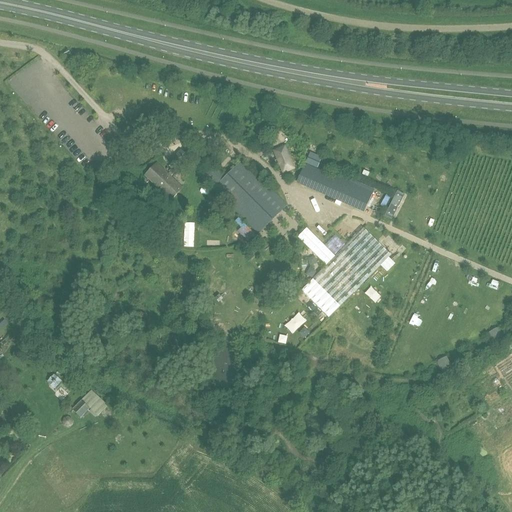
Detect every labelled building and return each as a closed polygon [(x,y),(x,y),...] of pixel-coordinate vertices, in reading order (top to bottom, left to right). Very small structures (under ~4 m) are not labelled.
[(286,145),(273,151),(282,174),(295,169),(286,145)] [(169,162),(177,171),(189,158),(181,150),(169,162)] [(306,163),(317,168),(322,158),(310,153),(306,163)] [(201,178),(258,235),(287,206),(242,160),(225,177),(214,165),(201,178)] [(297,183),(364,214),(375,190),(344,177),(342,181),(305,164),(297,183)] [(146,177),(171,201),(182,189),(157,165),(146,177)] [(398,191),(394,199),(385,216),(391,219),(392,219),(404,194),(398,191)] [(387,205),(393,197),(388,194),(383,202),(387,205)] [(329,318),(391,256),(363,228),(335,257),(307,228),(298,238),(326,266),(301,291),(329,318)] [(47,382),(55,390),(62,382),(54,375),(47,382)] [(72,410),(80,418),(89,409),(97,417),(107,406),(91,391),(72,410)]
